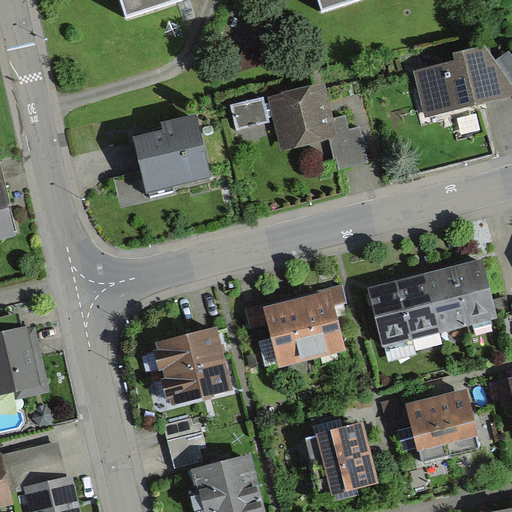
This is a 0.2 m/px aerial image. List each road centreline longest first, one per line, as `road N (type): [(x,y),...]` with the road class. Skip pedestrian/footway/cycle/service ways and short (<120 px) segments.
road 1 (residential): [(77,293),(511,180)]
road 2 (residential): [(77,293),(10,0)]
road 3 (residential): [(127,511),(77,293)]
